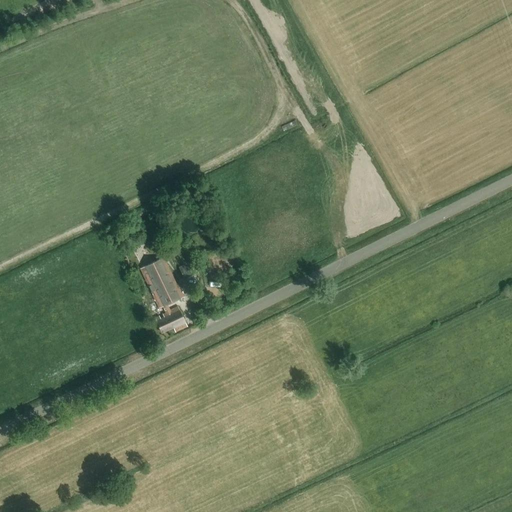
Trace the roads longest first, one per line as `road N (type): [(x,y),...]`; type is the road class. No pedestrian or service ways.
road 1 (unclassified): [(0,430),(511,179)]
road 2 (track): [(231,0),(281,85),(283,105),(273,123),(244,146),(0,266)]
road 3 (track): [(0,48),(128,0)]
